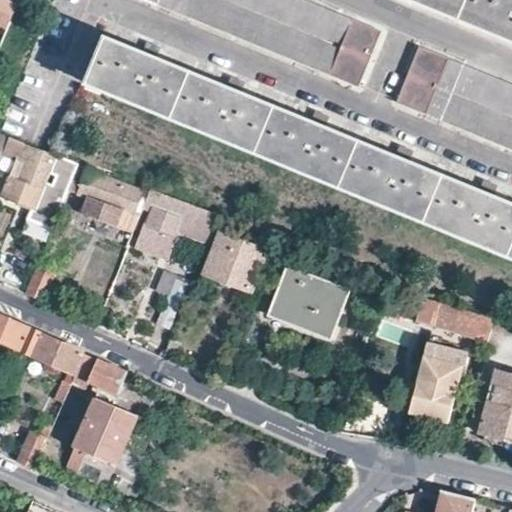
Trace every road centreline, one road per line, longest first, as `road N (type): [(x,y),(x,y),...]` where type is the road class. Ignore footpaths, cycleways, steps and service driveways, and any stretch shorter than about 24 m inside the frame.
road 1 (residential): [(394,458),(321,436),(0,292)]
road 2 (residential): [(358,0),(511,60)]
road 3 (residential): [(511,480),(394,458)]
